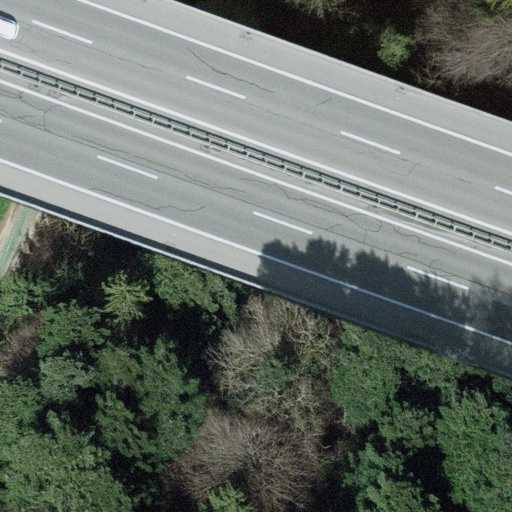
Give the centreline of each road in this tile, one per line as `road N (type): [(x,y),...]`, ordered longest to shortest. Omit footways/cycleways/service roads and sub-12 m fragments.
road 1 (motorway): [(0,115),(511,300)]
road 2 (motorway): [(511,189),(0,5)]
road 3 (track): [(0,265),(38,180),(61,100),(68,0)]
